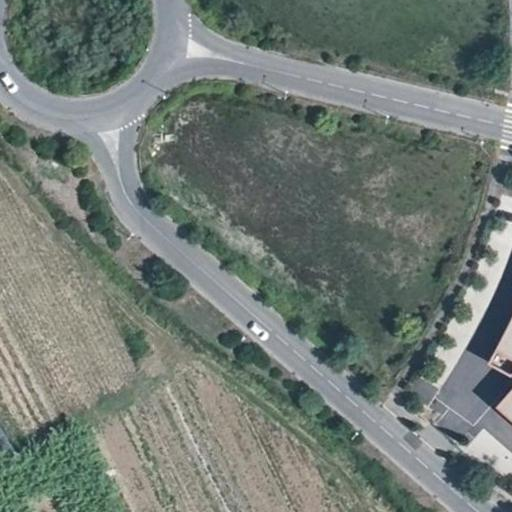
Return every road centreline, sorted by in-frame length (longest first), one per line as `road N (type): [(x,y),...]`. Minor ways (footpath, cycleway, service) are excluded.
road 1 (residential): [(104,116),(120,184),(137,216),(477,511)]
road 2 (residential): [(167,48),(511,127)]
